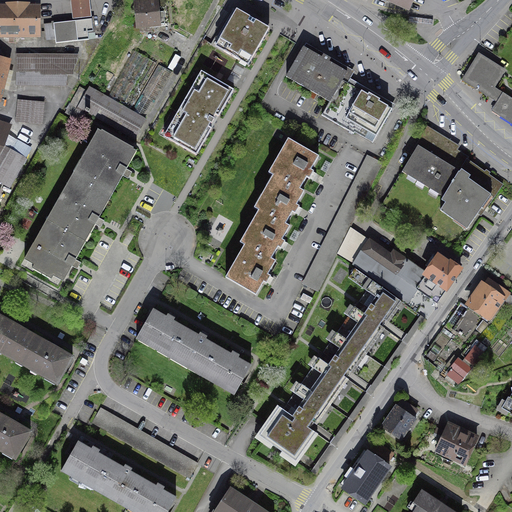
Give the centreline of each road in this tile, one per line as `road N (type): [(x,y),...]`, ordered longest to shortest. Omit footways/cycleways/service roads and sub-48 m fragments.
road 1 (residential): [(165,237),(101,356),(101,381),(316,505)]
road 2 (residential): [(316,505),(511,213)]
road 3 (secondary): [(323,0),(423,76)]
